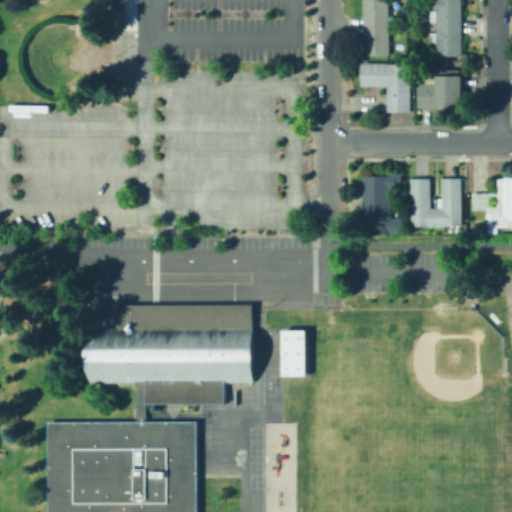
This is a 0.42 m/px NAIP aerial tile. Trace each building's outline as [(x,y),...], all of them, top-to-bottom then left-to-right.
[(364,0),(389,0),(389,27),(364,27),(364,0)] [(462,0),(462,27),(436,28),(436,25),(431,25),(431,11),(429,11),(429,0),(462,0)] [(364,27),(389,27),(389,55),(365,55),(364,27)] [(436,28),(462,27),(463,56),(437,56),(437,44),(431,44),(431,33),(436,33),(436,28)] [(362,63),(361,87),(387,87),(388,64),(362,63)] [(387,87),(387,112),(411,112),(412,64),(388,64),(387,87)] [(464,76),(465,108),(419,109),(419,83),(427,83),(427,76),(464,76)] [(402,174),(403,188),(392,188),(392,219),(403,219),(403,233),(389,233),(389,231),(364,231),(363,176),(388,176),(388,174),(402,174)] [(511,177),(511,228),(489,228),(488,217),(488,210),(473,210),(473,193),(498,193),(498,179),(510,177),(511,177)] [(443,178),(462,178),(463,227),(438,227),(438,208),(439,208),(438,199),(443,199),(443,178)] [(431,179),(411,179),(412,227),(438,227),(438,208),(431,208),(431,179)] [(135,381),(144,381),(145,403),(196,403),(223,403),(223,381),(252,382),(254,360),(254,347),(251,328),(251,307),(251,304),(111,304),(112,327),(86,327),(86,348),(86,361),(88,381),(135,381)] [(105,322),(105,308),(91,308),(92,323),(105,322)] [(306,329),(307,375),(282,375),(281,330),(306,329)] [(135,381),(135,421),(145,421),(145,403),(144,381),(135,381)] [(196,511),(196,474),(196,467),(196,420),(145,421),(135,421),(47,421),(47,511),(196,511)]
